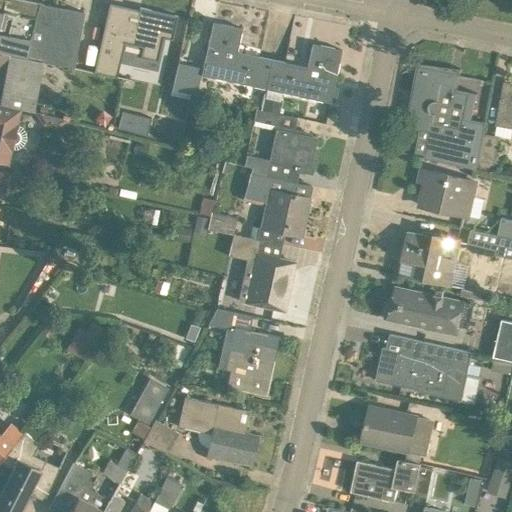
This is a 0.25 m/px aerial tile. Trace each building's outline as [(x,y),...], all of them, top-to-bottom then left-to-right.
[(41,62),(74,69),(79,38),(84,13),(42,5),(17,0),(8,0),(8,1),(3,0),(0,0),(0,52),(9,55),(41,62)] [(172,41),(177,17),(139,8),(138,13),(112,7),(112,4),(109,3),(93,73),(116,78),(122,50),(124,43),(142,47),(139,58),(157,62),(163,39),(172,41)] [(212,23),(201,76),(265,90),(272,60),(258,57),(257,60),(236,55),(242,29),(212,23)] [(265,90),(281,93),(330,104),(341,51),(312,44),(306,71),(284,66),(285,63),(272,60),(265,90)] [(0,68),(6,70),(0,101),(0,105),(19,110),(32,112),(41,62),(9,55),(0,52),(0,68)] [(172,90),(183,93),(189,69),(177,66),(172,90)] [(424,159),(477,170),(483,134),(485,122),(471,120),(477,95),(456,90),(460,76),(418,67),(406,126),(429,131),(424,159)] [(511,86),(506,86),(507,84),(505,84),(503,100),(501,100),(501,103),(502,103),(499,125),(511,127),(511,86)] [(19,110),(0,105),(0,162),(7,164),(10,150),(12,150),(14,150),(16,150),(18,150),(20,149),(22,147),(23,146),(25,145),(26,143),(26,141),(27,139),(27,137),(27,135),(26,133),(26,131),(25,129),(23,128),(22,126),(20,125),(18,124),(16,123),(19,110)] [(253,121),(275,126),(277,114),(256,109),(253,121)] [(146,136),(151,118),(122,111),(117,129),(146,136)] [(317,138),(276,129),(268,163),(296,169),(295,171),(299,171),(299,169),(309,172),(317,138)] [(483,134),(477,170),(493,173),(499,137),(483,134)] [(255,175),(259,158),(246,156),(244,167),(251,168),(250,173),(255,175)] [(475,182),(442,174),(422,170),(420,182),(429,184),(424,207),(468,217),(475,182)] [(0,193),(5,194),(7,187),(9,173),(0,171),(0,193)] [(289,182),(264,176),(255,175),(250,173),(243,199),(266,205),(261,228),(281,233),(300,237),(309,198),(286,193),(289,182)] [(237,218),(211,213),(207,229),(233,235),(237,218)] [(511,221),(504,220),(500,237),(511,239),(511,221)] [(403,276),(450,286),(461,240),(432,233),(431,237),(409,232),(403,259),(407,259),(403,276)] [(245,303),(284,312),(295,263),(256,254),(260,241),(233,235),(229,251),(228,257),(237,259),(238,253),(255,257),(245,303)] [(511,239),(500,237),(496,255),(511,258),(511,239)] [(463,302),(396,287),(393,303),(389,302),(385,319),(456,335),(463,302)] [(279,337),(259,333),(249,330),(252,317),(216,309),(208,325),(234,331),(225,370),(242,374),(238,390),(266,396),(279,337)] [(66,347),(88,359),(103,330),(82,319),(66,347)] [(511,322),(502,320),(493,358),(511,361),(511,322)] [(411,354),(402,352),(383,348),(376,381),(405,387),(406,382),(451,392),(460,350),(414,340),(411,354)] [(151,422),(171,385),(151,374),(131,412),(151,422)] [(207,455),(231,461),(251,465),(257,437),(242,434),(244,426),(246,427),(249,412),(213,404),(214,402),(188,396),(182,420),(201,425),(201,427),(201,428),(201,430),(201,432),(202,434),(202,436),(204,438),(205,439),(206,440),(208,441),(210,442),(207,455)] [(362,442),(410,452),(408,461),(420,464),(422,455),(426,456),(434,421),(370,407),(362,442)] [(154,420),(150,428),(143,442),(166,455),(178,434),(154,420)] [(0,511),(19,511),(30,491),(45,498),(59,468),(33,453),(39,445),(24,432),(11,447),(0,459),(0,460),(12,472),(5,482),(0,478),(0,511)] [(0,459),(11,447),(0,438),(0,459)] [(109,460),(101,474),(119,484),(136,454),(125,448),(116,464),(109,460)] [(506,499),(511,481),(511,461),(499,457),(487,492),(506,499)] [(415,492),(421,464),(399,459),(396,470),(388,468),(389,468),(358,461),(351,492),(382,499),(395,502),(397,488),(415,492)] [(102,511),(104,508),(108,500),(90,490),(93,484),(89,481),(93,474),(72,463),(58,489),(77,499),(69,511),(102,511)] [(179,487),(165,480),(154,501),(168,508),(179,487)] [(137,494),(128,511),(146,511),(152,502),(137,494)] [(104,508),(102,511),(117,511),(123,501),(111,495),(108,500),(104,508)] [(199,511),(201,509),(205,500),(195,495),(186,511),(199,511)]
